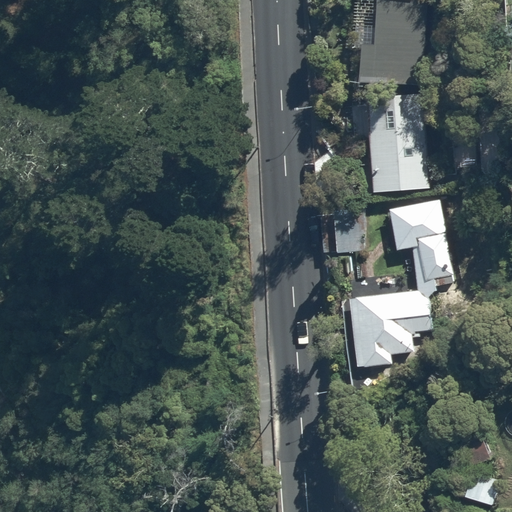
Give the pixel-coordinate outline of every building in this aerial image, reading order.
[(431,3),(379,2),(376,54),(363,54),(361,95),(425,92),(431,3)] [(425,100),(370,104),(377,201),(433,196),(425,100)] [(442,205),(391,219),(399,258),(413,255),(421,294),(351,308),(360,378),(434,342),(430,299),(438,298),(438,290),(458,285),(442,205)] [(365,212),(335,214),(336,223),(322,224),(324,255),(337,254),(337,257),(368,255),(365,212)] [(493,467),(484,440),(464,447),(472,473),(493,467)] [(483,479),(474,476),(466,507),(486,511),(493,511),(502,480),(484,475),(483,479)]
